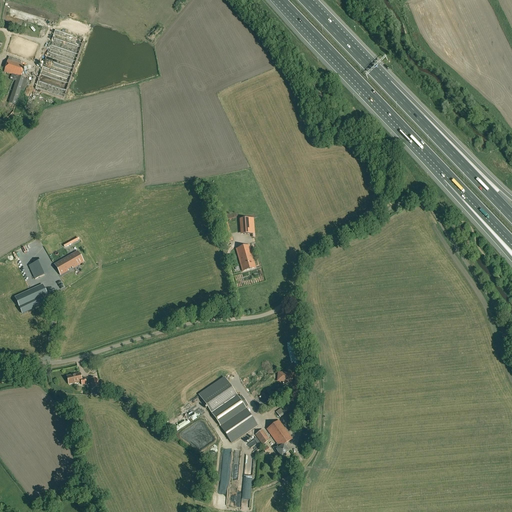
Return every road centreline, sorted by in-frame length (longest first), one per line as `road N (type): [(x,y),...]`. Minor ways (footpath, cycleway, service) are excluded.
road 1 (unclassified): [(511,359),(496,308),(421,197),(312,250),(286,301),(262,316),(194,323),(58,362),(0,358)]
road 2 (motorway): [(280,0),(448,176)]
road 3 (motorway): [(511,215),(387,85)]
road 4 (motorway): [(511,198),(416,103),(387,85)]
